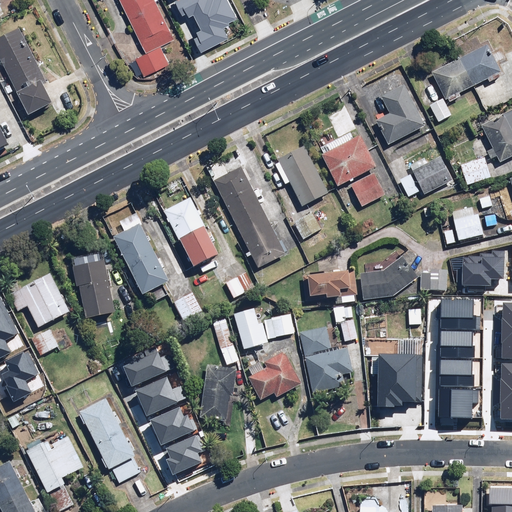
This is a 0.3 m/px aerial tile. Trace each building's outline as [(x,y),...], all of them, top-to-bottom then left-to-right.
[(120,0),(146,53),(135,58),(143,76),(168,64),(160,46),(174,39),(155,0),(120,0)] [(194,37),(201,51),(229,38),(224,27),(238,20),(228,0),(181,0),(177,2),(183,15),(187,13),(189,17),(193,15),(201,30),(196,32),(198,35),(194,37)] [(36,8),(33,2),(17,10),(20,16),(36,8)] [(49,85),(20,29),(0,39),(0,64),(28,117),(54,104),(45,87),(49,85)] [(433,71),(447,101),(462,95),(461,93),(487,81),(488,83),(502,76),(492,56),(490,57),(485,47),(433,71)] [(504,98),(511,94),(511,82),(500,89),(504,98)] [(391,144),(394,142),(397,147),(433,128),(427,118),(423,121),(405,86),(382,98),(390,112),(377,119),(391,144)] [(452,115),(443,98),(430,105),(438,122),(452,115)] [(499,163),(511,156),(511,110),(491,121),(488,112),(476,118),(487,140),(481,143),(490,161),(496,157),(499,163)] [(0,152),(10,148),(0,127),(0,152)] [(375,168),(360,136),(320,155),(335,187),(375,168)] [(329,193),(304,146),(273,163),(285,184),(290,181),(303,206),(329,193)] [(454,180),(441,156),(412,172),(426,196),(454,180)] [(490,178),(484,158),(462,165),(468,185),(490,178)] [(286,252),(241,167),(213,181),(258,267),(286,252)] [(386,196),(374,172),(350,185),(362,208),(386,196)] [(420,192),(410,175),(399,182),(409,199),(420,192)] [(220,254),(190,197),(164,211),(194,268),(220,254)] [(484,239),(478,214),(473,215),(471,207),(458,210),(459,217),(453,218),(459,245),(484,239)] [(330,226),(321,209),(294,222),(302,239),(330,226)] [(428,235),(441,230),(438,222),(425,227),(428,235)] [(142,294),(149,291),(155,302),(168,295),(162,284),(169,280),(139,224),(113,238),(142,294)] [(456,243),(452,230),(443,233),(447,246),(456,243)] [(457,266),(456,285),(492,285),(492,277),(505,277),(505,248),(494,248),(493,251),(481,251),(481,254),(464,254),(464,266),(457,266)] [(394,296),(419,279),(399,251),(383,263),(369,265),(370,272),(361,273),(365,300),(394,296)] [(116,311),(104,256),(75,262),(88,318),(116,311)] [(254,287),(245,271),(225,283),(234,298),(254,287)] [(448,272),(422,271),(421,289),(447,290),(448,272)] [(351,291),(349,272),(302,276),(304,301),(342,297),(341,291),(351,291)] [(70,313),(50,274),(9,295),(18,313),(30,306),(41,328),(70,313)] [(203,311),(192,292),(173,303),(184,322),(203,311)] [(0,366),(11,362),(5,350),(16,345),(15,341),(19,339),(0,299),(0,366)] [(358,339),(351,307),(345,309),(345,306),(333,309),(336,324),(341,323),(345,342),(358,339)] [(255,308),(234,314),(245,350),(270,342),(270,340),(294,332),(289,314),(260,323),(255,308)] [(511,311),(504,312),(503,343),(511,343),(511,311)] [(240,359),(224,318),(210,323),(227,365),(240,359)] [(448,322),(430,321),(429,342),(447,343),(448,322)] [(327,328),(299,333),(312,394),(356,385),(348,349),(332,352),(327,328)] [(61,348),(51,329),(29,341),(39,359),(61,348)] [(511,343),(503,343),(503,368),(511,368),(511,343)] [(380,350),(379,405),(402,405),(402,399),(423,400),(424,352),(380,350)] [(276,397),(301,384),(284,351),(265,361),(267,366),(248,375),(261,401),(274,394),(276,397)] [(123,371),(133,395),(167,381),(157,357),(123,371)] [(478,359),(434,357),(433,384),(449,385),(449,397),(458,397),(458,394),(477,394),(478,359)] [(5,395),(14,414),(34,405),(28,391),(40,386),(38,383),(42,382),(31,358),(5,369),(10,380),(2,383),(7,394),(5,395)] [(237,368),(207,365),(201,418),(227,421),(229,396),(233,397),(237,368)] [(511,372),(503,373),(502,402),(511,402),(511,372)] [(139,400),(148,424),(178,412),(169,388),(139,400)] [(106,399),(79,412),(108,469),(112,467),(119,482),(139,472),(132,458),(135,456),(106,399)] [(511,402),(502,402),(502,430),(511,429),(511,402)] [(21,425),(16,415),(4,420),(10,431),(21,425)] [(151,429),(162,455),(196,441),(190,425),(184,428),(180,417),(151,429)] [(44,442),(26,451),(47,494),(49,493),(58,511),(74,504),(62,479),(84,467),(69,436),(52,445),(53,447),(48,450),(44,442)] [(168,470),(174,485),(203,473),(200,464),(204,462),(197,445),(168,457),(172,468),(168,470)] [(9,460),(0,464),(0,504),(4,511),(45,511),(38,498),(31,502),(9,460)] [(490,501),(489,511),(511,511),(511,485),(487,485),(486,501),(490,501)]
